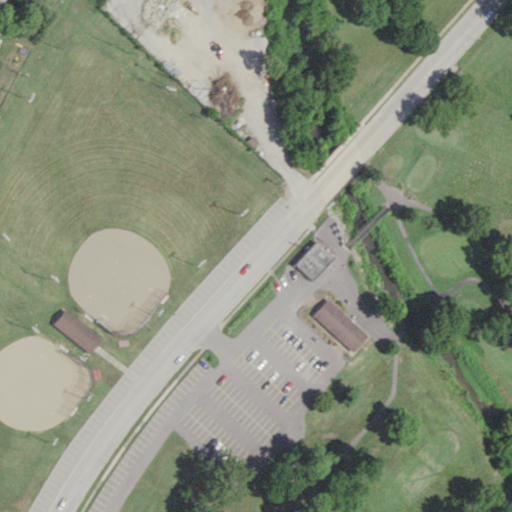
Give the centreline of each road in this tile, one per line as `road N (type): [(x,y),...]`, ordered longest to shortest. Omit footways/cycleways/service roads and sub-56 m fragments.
road 1 (residential): [(59,511),(117,425),(317,190)]
road 2 (residential): [(358,146),(486,0)]
